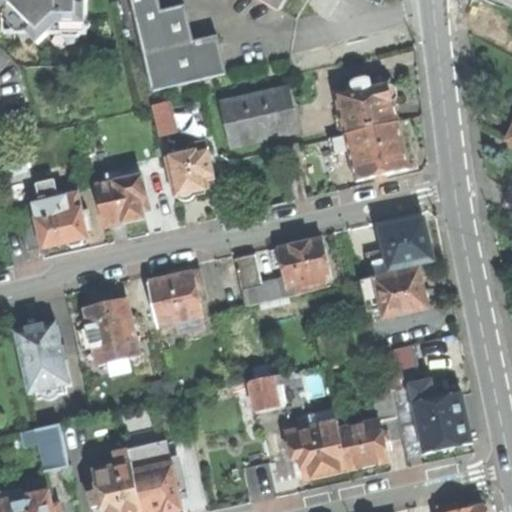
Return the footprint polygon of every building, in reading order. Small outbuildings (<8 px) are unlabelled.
[(0,0),(0,1),(14,17),(18,13),(25,21),(21,24),(40,45),(53,32),(53,21),(66,21),(65,26),(90,26),(89,0),(0,0)] [(137,0),(158,88),(232,71),(223,33),(198,39),(190,3),(165,9),(163,0),(137,0)] [(252,0),(278,15),(287,0),(252,0)] [(351,142),(360,179),(411,167),(401,124),(396,101),(401,100),(397,84),(391,85),(390,82),(381,84),(379,74),(348,82),(350,91),(340,93),(344,113),(351,142)] [(223,104),(234,147),(299,132),(289,88),(223,104)] [(154,106),(162,136),(178,132),(171,102),(154,106)] [(344,144),(351,142),(344,113),(337,114),(344,144)] [(191,144),(193,152),(212,148),(210,139),(191,144)] [(284,150),(291,176),(306,172),(300,146),(284,150)] [(193,152),(171,158),(179,191),(176,191),(177,195),(185,201),(196,199),(198,191),(204,190),(211,188),(208,175),(218,173),(212,148),(193,152)] [(110,174),(112,183),(126,180),(124,171),(110,174)] [(100,185),(109,226),(123,223),(148,218),(146,211),(152,210),(145,175),(126,180),(112,183),(100,185)] [(39,184),(43,203),(64,198),(60,179),(39,184)] [(39,212),(48,247),(62,244),(70,242),(75,246),(86,244),(87,238),(92,237),(81,193),(64,198),(43,203),(37,204),(39,212)] [(30,251),(48,247),(39,212),(22,216),(30,251)] [(392,270),(436,261),(431,239),(427,220),(383,230),(392,270)] [(288,278),(293,296),(320,290),(318,283),(335,279),(325,239),(300,245),(282,250),(288,278)] [(249,306),(293,296),(288,278),(265,283),(258,252),(237,257),(249,306)] [(343,256),(349,283),(364,279),(358,252),(343,256)] [(150,284),(161,327),(179,322),(182,332),(190,330),(202,327),(208,326),(201,299),(208,298),(201,270),(192,272),(191,270),(182,272),(173,274),(174,278),(150,284)] [(424,271),(380,281),(386,309),(389,319),(432,309),(428,291),(424,271)] [(372,313),(386,309),(380,281),(379,276),(364,279),(372,313)] [(97,347),(101,365),(143,355),(137,330),(143,329),(139,312),(132,313),(129,300),(108,305),(86,309),(90,327),(81,329),(86,349),(97,347)] [(19,331),(34,396),(76,386),(61,321),(39,326),(19,331)] [(204,336),(202,327),(190,330),(192,339),(204,336)] [(319,338),(325,365),(363,356),(357,329),(319,338)] [(387,352),(393,381),(402,378),(421,374),(415,346),(387,352)] [(251,381),(257,411),(283,406),(278,383),(292,380),(291,373),(251,381)] [(405,392),(402,378),(393,381),(394,386),(396,394),(405,392)] [(423,426),(429,454),(474,444),(469,421),(463,397),(441,402),(436,383),(414,388),(423,426)] [(402,418),(396,394),(394,386),(374,391),(382,423),(402,418)] [(312,418),(315,428),(340,422),(337,412),(312,418)] [(328,478),(351,472),(342,432),(340,422),(315,428),(287,434),(294,463),(302,461),(307,483),(328,478)] [(391,463),(382,423),(342,432),(351,472),(370,468),(391,463)] [(46,472),(71,466),(61,424),(36,430),(46,472)] [(410,459),(429,454),(423,426),(404,431),(410,459)] [(144,511),(133,462),(130,450),(114,454),(117,467),(95,473),(99,493),(90,495),(93,509),(102,507),(103,511),(144,511)] [(146,459),(133,462),(144,511),(183,511),(183,509),(185,509),(181,489),(188,488),(185,473),(178,475),(175,465),(148,471),(146,459)] [(26,486),(4,491),(8,511),(63,511),(62,503),(53,505),(50,493),(28,497),(26,486)] [(0,511),(8,511),(4,491),(0,491),(0,511)]
